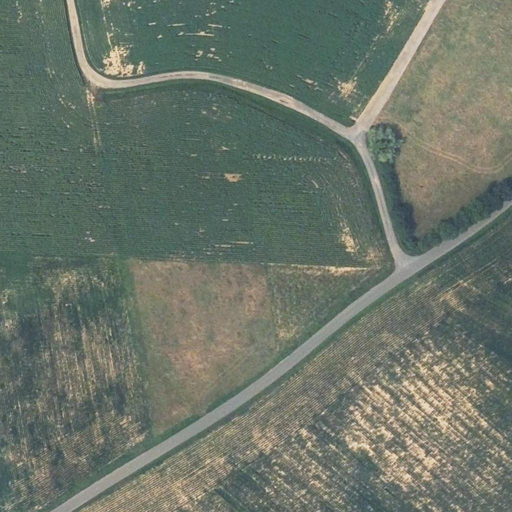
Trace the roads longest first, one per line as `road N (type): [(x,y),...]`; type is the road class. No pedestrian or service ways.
road 1 (unclassified): [(511,197),(275,373),(59,511)]
road 2 (track): [(66,0),(76,54),(100,83),(216,79),(350,138)]
